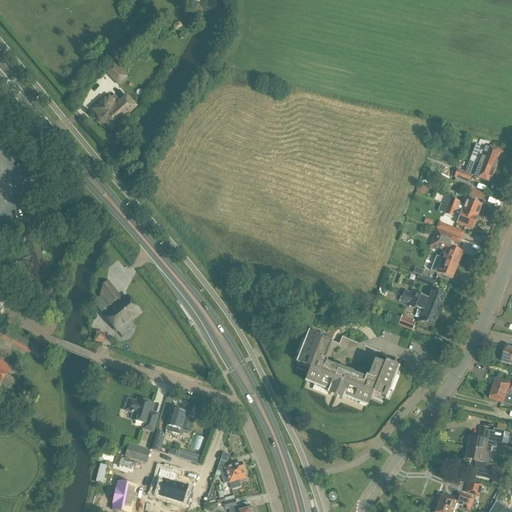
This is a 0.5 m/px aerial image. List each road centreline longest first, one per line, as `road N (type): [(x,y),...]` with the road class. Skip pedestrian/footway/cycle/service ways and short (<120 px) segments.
road 1 (primary): [(297,511),(279,450),(210,323),(0,74)]
road 2 (residential): [(0,307),(51,340),(238,404),(276,511)]
road 3 (residential): [(437,399),(469,354),(511,253)]
road 4 (residential): [(362,511),(365,496),(437,399)]
